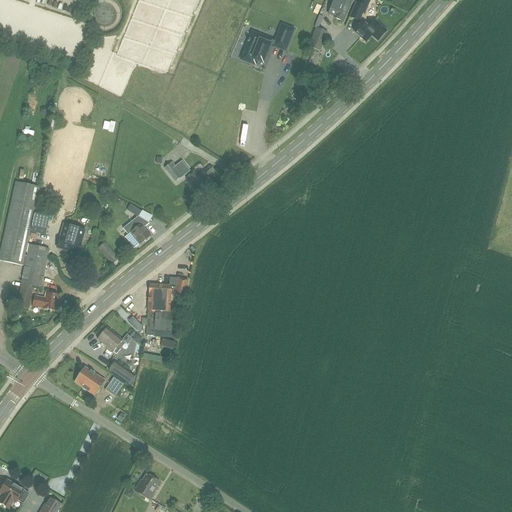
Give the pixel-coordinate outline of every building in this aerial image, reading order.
[(343,23),(351,4),(350,4),(351,0),(333,0),(327,14),(333,17),(332,18),(343,23)] [(356,0),(350,17),(359,21),(362,13),(364,13),(369,0),(356,0)] [(362,21),(353,31),(360,38),(366,31),(377,41),(386,31),(375,20),(369,27),(362,21)] [(320,51),(327,32),(316,28),(309,47),(320,51)] [(263,36),(253,32),(248,45),(249,45),(244,57),(253,61),(254,57),(264,61),(272,42),(287,48),(291,36),(280,32),(276,40),(271,38),(272,37),(264,34),(263,36)] [(175,182),(179,178),(180,179),(189,172),(181,162),(175,166),(172,162),(170,164),(170,163),(164,168),(175,182)] [(210,166),(203,171),(207,177),(214,171),(210,166)] [(185,178),(199,195),(211,186),(201,173),(198,175),(194,171),(185,178)] [(32,289),(30,288),(30,286),(40,288),(49,250),(29,245),(26,256),(24,256),(39,187),(15,182),(0,252),(0,261),(24,266),(20,284),(20,286),(16,306),(28,309),(32,289)] [(139,217),(142,212),(131,205),(127,210),(138,217),(139,217)] [(35,209),(30,232),(44,235),(50,212),(35,209)] [(150,236),(143,227),(148,223),(139,217),(138,217),(122,229),(127,235),(130,233),(139,244),(150,236)] [(65,229),(62,237),(61,237),(58,248),(77,254),(80,243),(74,240),(76,233),(65,229)] [(111,264),(117,259),(103,243),(97,248),(111,264)] [(78,270),(75,277),(87,283),(90,275),(78,270)] [(149,284),(145,335),(168,337),(169,331),(176,331),(177,312),(178,309),(173,309),(173,311),(170,311),(171,295),(173,295),(183,298),(187,280),(178,277),(178,278),(169,277),(168,285),(149,284)] [(62,296),(46,292),(44,298),(34,296),(32,305),(42,307),(42,308),(56,311),(56,306),(60,307),(62,296)] [(122,340),(107,327),(97,339),(113,352),(122,340)] [(132,339),(136,343),(141,338),(136,334),(132,339)] [(174,342),(162,339),(160,346),(172,349),(174,342)] [(135,376),(118,365),(112,374),(128,385),(135,376)] [(85,367),(84,369),(82,368),(80,371),(81,372),(80,375),(78,375),(76,378),(77,380),(75,382),(94,395),(104,380),(85,367)] [(113,378),(105,390),(115,397),(123,385),(113,378)] [(71,466),(55,466),(55,478),(62,478),(63,486),(72,485),(71,466)] [(159,482),(145,473),(134,491),(150,500),(159,482)] [(15,502),(16,500),(23,504),(29,494),(21,488),(20,489),(7,480),(0,491),(0,492),(2,494),(0,496),(0,503),(9,509),(13,501),(15,502)] [(125,495),(130,499),(133,493),(128,490),(125,495)] [(57,511),(62,505),(49,497),(39,511),(57,511)]
